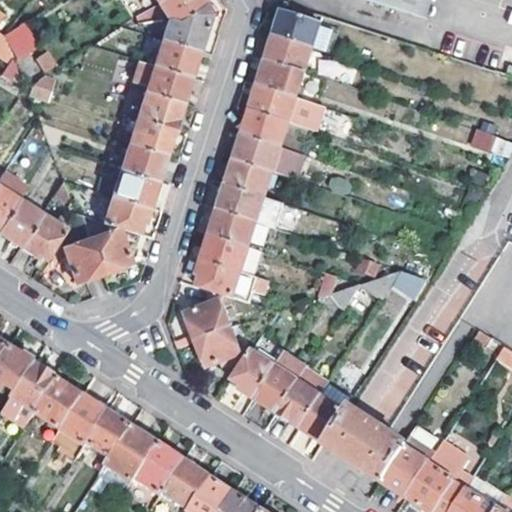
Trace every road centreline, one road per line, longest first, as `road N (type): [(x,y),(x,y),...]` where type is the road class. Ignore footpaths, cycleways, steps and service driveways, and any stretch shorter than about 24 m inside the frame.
road 1 (residential): [(241,0),(247,9),(155,298),(86,341)]
road 2 (residential): [(348,511),(86,341)]
